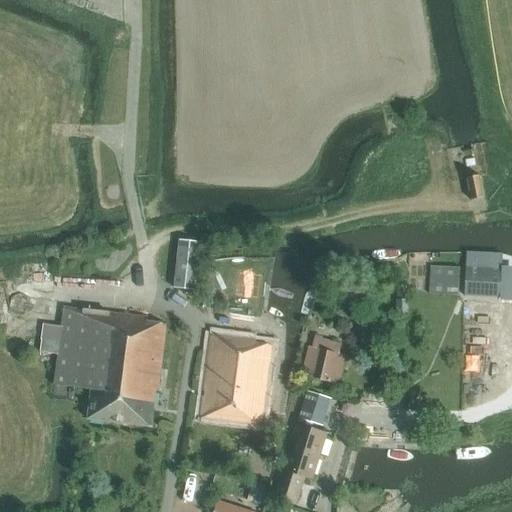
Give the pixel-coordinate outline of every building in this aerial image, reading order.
[(470,199),(481,197),(477,175),(465,177),(470,199)] [(195,291),(200,243),(178,240),(173,288),(195,291)] [(210,262),(242,260),(242,259),(241,247),(241,246),(208,248),(210,262)] [(430,267),(428,294),(458,296),(459,268),(430,267)] [(500,298),(501,269),(465,268),(463,297),(500,298)] [(332,302),(362,306),(365,281),(334,278),(332,302)] [(157,390),(166,323),(147,321),(147,317),(64,308),(61,327),(43,325),(39,352),(58,355),(54,385),(90,390),(87,419),(151,427),(155,390),(157,390)] [(260,425),(270,345),(254,343),(254,341),(210,335),(199,417),(260,425)] [(338,354),(340,344),(314,338),(311,347),(307,346),(302,370),(306,371),(305,376),(311,378),(339,385),(346,356),(338,354)] [(322,427),(330,399),(306,392),(297,423),(312,427),(313,424),(322,427)] [(311,478),(325,434),(297,425),(274,498),(294,504),(304,476),(311,478)] [(247,511),(217,502),(214,511),(247,511)]
